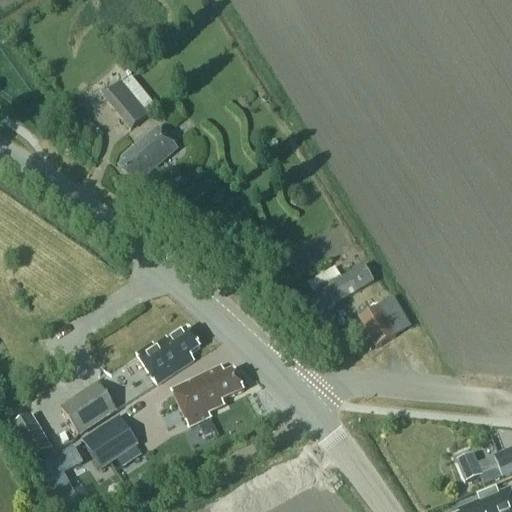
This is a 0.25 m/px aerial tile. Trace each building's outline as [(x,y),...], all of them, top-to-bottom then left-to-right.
[(106,102),(132,133),(158,110),(132,80),(106,102)] [(138,181),(142,186),(181,154),(161,131),(123,162),(127,167),(121,173),(132,186),(138,181)] [(174,191),(158,204),(181,231),(196,218),(174,191)] [(316,319),(374,285),(364,268),(305,301),(316,319)] [(397,339),(380,309),(360,321),(378,351),(397,339)] [(194,362),(191,357),(201,350),(188,333),(171,345),(169,342),(156,350),(154,347),(138,358),(158,387),(194,362)] [(172,394),(190,431),(213,420),(211,416),(226,409),(224,405),(244,395),(233,373),(226,376),(223,370),(172,394)] [(118,415),(99,385),(60,411),(80,440),(81,440),(104,424),(118,415)] [(142,444),(170,424),(148,392),(120,412),(142,444)] [(53,453),(33,417),(9,431),(30,466),(37,462),(52,453),(53,453)] [(119,419),(81,444),(85,451),(97,468),(101,474),(139,448),(119,419)] [(64,478),(84,468),(74,451),(38,471),(60,511),(82,511),(83,511),(64,478)] [(467,485),(482,479),(485,487),(511,476),(511,453),(478,467),(474,458),(458,464),(467,485)] [(511,511),(511,492),(483,503),(461,511),(511,511)]
